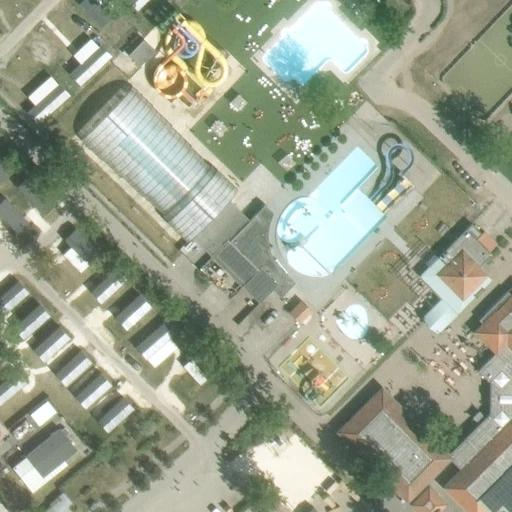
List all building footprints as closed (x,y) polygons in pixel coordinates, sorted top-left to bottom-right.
[(83,0),(79,4),(102,27),(113,16),(108,12),(97,0),(83,0)] [(127,0),(138,10),(148,0),(127,0)] [(143,39),(128,55),(140,66),(155,50),(143,39)] [(81,63),(70,74),(80,85),(111,56),(101,45),(99,47),(81,63)] [(35,105),(28,112),(38,123),(70,95),(60,84),(58,85),(35,105)] [(0,162),(0,183),(10,172),(0,162)] [(29,176),(17,187),(35,206),(47,196),(29,176)] [(6,198),(0,203),(0,214),(12,228),(13,227),(24,217),(6,198)] [(228,199),(191,236),(197,242),(211,256),(226,240),(228,242),(249,220),(228,199)] [(226,240),(211,256),(242,286),(265,264),(282,280),(272,290),(279,297),(294,282),(282,271),(277,266),(273,260),(270,254),(268,247),(267,240),(267,233),(268,226),(270,220),(272,213),(264,205),(249,220),(228,242),(226,240)] [(472,224),(467,229),(438,257),(446,266),(438,274),(462,299),(487,274),(479,267),(492,254),(477,239),(482,234),(472,224)] [(76,228),(65,240),(71,247),(89,264),(89,265),(101,253),(76,228)] [(265,264),(242,286),(260,303),(272,290),(282,280),(265,264)] [(116,267),(97,285),(108,297),(127,279),(116,267)] [(18,281),(0,297),(0,299),(9,310),(29,293),(18,281)] [(481,511),(485,509),(487,511),(511,511),(511,294),(511,295),(507,290),(484,313),(485,314),(479,320),(483,324),(475,331),(496,352),(478,370),(488,380),(487,380),(490,383),(490,413),(477,426),(491,440),(444,487),(469,511),(481,511)] [(140,295),(121,312),(132,324),(151,307),(140,295)] [(39,304),(19,321),(30,333),(50,316),(39,304)] [(168,319),(136,347),(146,359),(147,358),(170,338),(178,331),(168,319)] [(59,326),(39,343),(51,356),(70,338),(59,326)] [(203,348),(191,359),(208,377),(214,384),(226,373),(203,348)] [(81,351),(61,368),(72,380),(92,362),(81,351)] [(101,373),(81,390),(92,402),(112,385),(101,373)] [(10,376),(0,384),(0,404),(20,388),(10,376)] [(123,397),(104,415),(114,426),(134,408),(123,397)] [(377,406),(370,399),(338,432),(407,501),(451,457),(393,400),(386,406),(377,406)] [(270,427),(277,436),(285,428),(278,420),(270,427)] [(283,472),(311,500),(332,478),(304,451),(283,472)]
